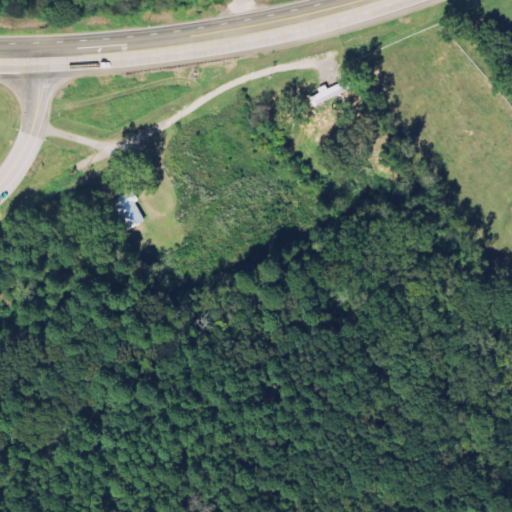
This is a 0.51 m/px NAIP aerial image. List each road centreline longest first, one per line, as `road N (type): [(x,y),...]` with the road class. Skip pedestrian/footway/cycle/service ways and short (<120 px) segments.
road 1 (trunk): [(379,0),(197,39),(0,52)]
road 2 (tertiary): [(0,184),(37,114),(40,52)]
